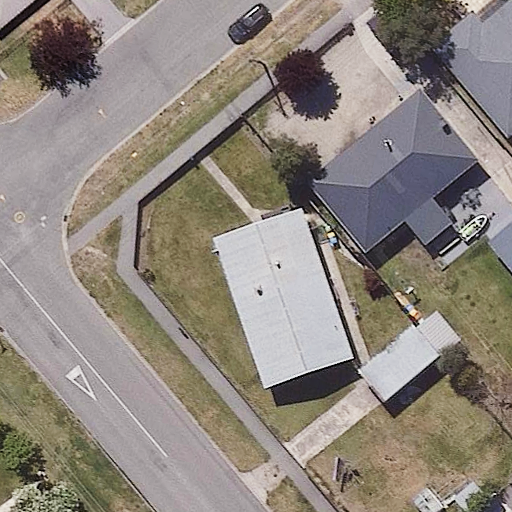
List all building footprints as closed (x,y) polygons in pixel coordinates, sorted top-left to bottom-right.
[(0,0),(0,25),(31,0),(0,0)] [(511,128),(511,0),(499,13),(486,0),(464,0),(427,34),(511,128)] [(431,243),(463,218),(441,190),(492,149),(437,82),(317,179),(372,246),(409,216),(431,243)] [(303,209),(216,238),(264,387),(355,360),(303,209)] [(511,224),(489,243),(511,271),(511,224)] [(443,357),(417,324),(361,368),(387,402),(443,357)]
